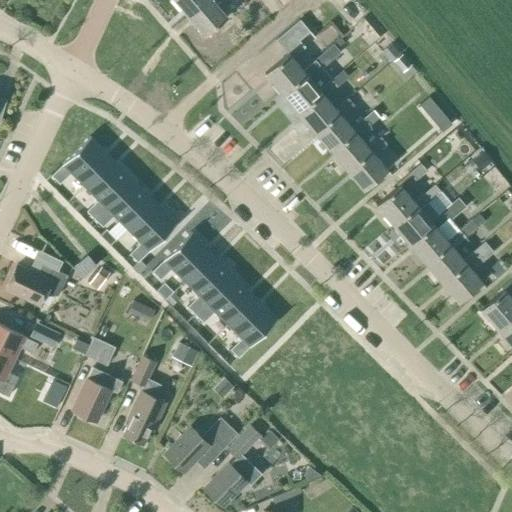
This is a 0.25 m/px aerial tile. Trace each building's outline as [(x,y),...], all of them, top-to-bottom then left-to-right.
[(173,0),(188,16),(206,0),(173,0)] [(225,0),(206,0),(188,16),(204,35),(226,17),(217,7),(225,0)] [(280,93),(304,72),(302,70),(292,58),(304,48),(298,41),(298,40),(309,31),(299,19),(275,40),(285,51),(285,52),(286,54),(264,73),(280,93)] [(389,61),(399,53),(390,43),(381,51),(389,61)] [(304,72),(280,93),(296,112),(320,92),(318,89),(331,79),(322,69),(340,53),(332,44),(314,59),(302,70),(304,72)] [(409,66),(400,56),(394,61),(403,71),(409,66)] [(296,112),(313,131),(337,111),(334,108),(324,96),(344,80),(338,72),(331,79),(318,89),(320,92),(296,112)] [(334,108),(337,111),(313,131),(329,150),(353,130),(351,127),(340,115),(353,105),(347,98),(334,108)] [(351,127),(353,130),(329,150),(345,170),(369,150),(367,147),(357,135),(377,117),(372,110),(351,127)] [(88,136),(50,175),(58,184),(70,172),(83,186),(111,158),(88,136)] [(367,147),(369,150),(345,170),(362,189),(386,169),(373,154),(385,144),(379,136),(367,147)] [(486,165),(478,155),(472,160),(480,170),(486,165)] [(132,179),(111,158),(83,186),(96,199),(85,210),(93,218),(132,179)] [(511,181),(497,163),(469,186),(484,204),(511,181)] [(415,204),(413,201),(403,189),(422,173),(416,166),(396,183),(398,186),(375,205),(392,224),(415,204)] [(101,226),(113,215),(126,228),(154,201),(132,179),(93,218),(101,226)] [(392,224),(408,244),(432,223),(429,221),(437,214),(428,202),(439,193),(435,187),(432,185),(413,201),(415,204),(392,224)] [(429,221),(432,223),(408,244),(424,263),(448,243),(446,240),(435,228),(462,205),(456,198),(437,214),(429,221)] [(126,228),(139,242),(128,253),(137,262),(176,223),(154,201),(126,228)] [(446,240),(448,243),(424,263),(440,282),(464,262),(462,259),(452,247),(476,227),(472,224),(469,220),(458,229),(446,240)] [(184,281),(212,253),(189,231),(151,270),(159,279),(171,267),(184,281)] [(492,250),(499,244),(491,236),(484,242),(492,250)] [(457,302),(481,282),(471,270),(490,253),(482,243),(474,248),(462,259),(464,262),(440,282),(457,302)] [(67,275),(59,271),(64,261),(41,250),(31,272),(15,264),(4,288),(38,305),(45,290),(56,296),(67,275)] [(186,305),(194,314),(233,275),(212,253),(184,281),(197,294),(186,305)] [(72,267),(80,277),(94,266),(86,256),(72,267)] [(92,283),(100,289),(112,272),(104,266),(92,283)] [(496,330),(511,316),(511,299),(507,294),(511,289),(511,271),(511,273),(511,274),(511,277),(500,287),(502,290),(479,309),(496,330)] [(254,296),(233,275),(194,314),(202,322),(213,310),(227,324),(254,296)] [(276,318),(254,296),(227,324),(240,337),(229,349),(237,357),(276,318)] [(511,316),(496,330),(511,347),(511,316)] [(29,336),(53,347),(60,333),(36,322),(29,336)] [(0,324),(0,351),(12,357),(17,346),(32,353),(37,343),(0,324)] [(84,355),(105,365),(114,346),(92,336),(84,355)] [(173,352),(192,361),(197,351),(178,342),(173,352)] [(0,392),(7,396),(17,377),(5,371),(12,357),(0,351),(0,392)] [(159,384),(147,379),(155,361),(141,355),(129,380),(141,386),(126,418),(129,419),(122,434),(142,444),(149,429),(152,430),(164,402),(153,397),(159,384)] [(294,355),(282,384),(373,419),(385,390),(294,355)] [(91,366),(71,410),(94,421),(110,389),(117,393),(123,381),(91,366)] [(216,383),(226,393),(233,386),(223,377),(216,383)] [(219,417),(200,437),(189,426),(163,453),(182,472),(194,460),(203,468),(237,433),(219,417)] [(236,457),(229,464),(227,462),(202,488),(221,507),(246,482),(249,485),(260,473),(240,454),(259,435),(249,425),(226,448),(236,457)] [(356,458),(447,492),(459,462),(367,428),(356,458)] [(262,438),(271,446),(278,438),(269,430),(262,438)] [(305,481),(320,475),(308,466),(304,470),(304,476),(305,481)] [(443,498),(436,511),(469,511),(470,511),(443,498)]
